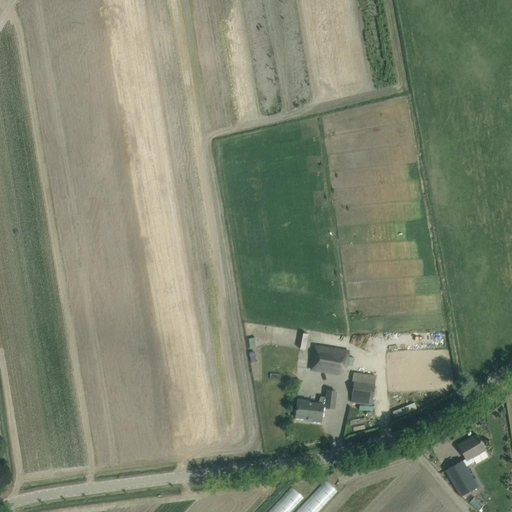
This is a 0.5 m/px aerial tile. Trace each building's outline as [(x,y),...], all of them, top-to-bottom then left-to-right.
[(340,373),(346,369),(349,351),(315,346),(311,369),(340,373)] [(355,374),(351,402),(372,405),(376,377),(355,374)] [(310,419),(310,420),(321,422),(323,407),(325,407),(334,408),(336,391),(327,390),(326,397),(320,396),(318,403),(308,402),(308,401),(297,399),(297,400),(300,400),(299,407),(297,407),(296,417),(310,419)] [(458,445),(466,458),(467,460),(485,449),(481,442),(481,441),(477,434),(477,435),(466,441),(465,441),(458,445)] [(477,486),(466,466),(462,460),(446,470),(461,495),(477,486)]
